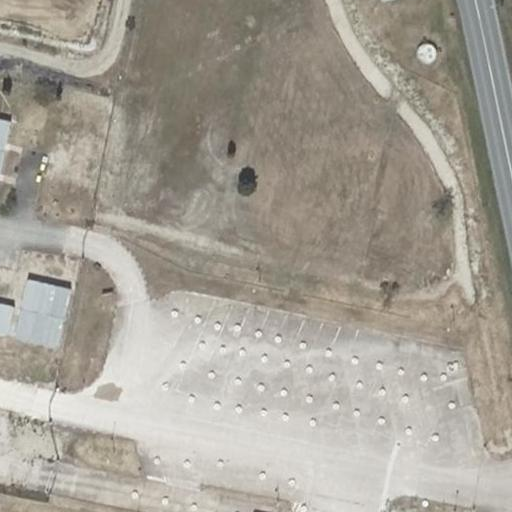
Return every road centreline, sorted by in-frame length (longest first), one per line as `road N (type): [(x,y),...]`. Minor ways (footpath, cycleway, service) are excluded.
road 1 (unknown): [(185,511),(187,432),(144,309),(121,273),(77,247),(0,239)]
road 2 (tertiary): [(480,0),(511,151)]
